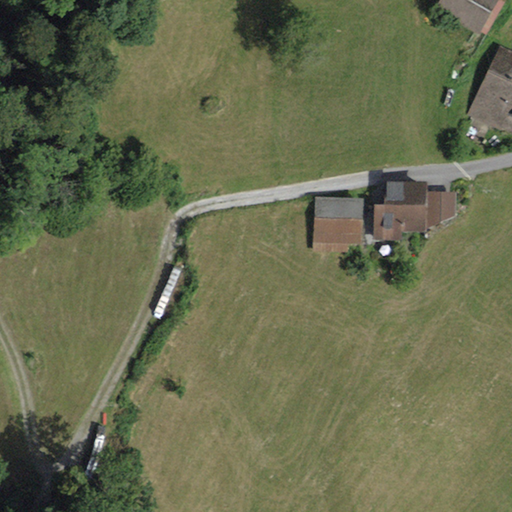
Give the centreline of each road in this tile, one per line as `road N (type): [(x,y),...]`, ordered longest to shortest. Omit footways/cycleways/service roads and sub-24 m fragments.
road 1 (track): [(43,473),(71,460),(153,297),(175,224),(205,206)]
road 2 (residential): [(205,206),(511,159)]
road 3 (track): [(0,327),(43,473)]
